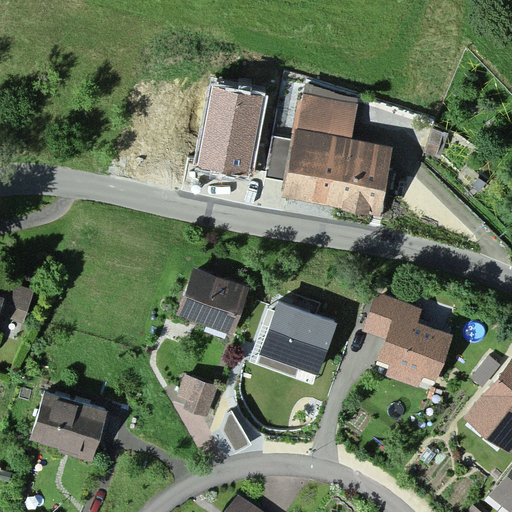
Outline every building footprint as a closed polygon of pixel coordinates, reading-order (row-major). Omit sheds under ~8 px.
[(264,96),(214,86),(198,168),(248,178),(264,96)] [(306,100),(291,196),(385,210),(394,149),(353,142),(358,107),(306,100)] [(436,130),(429,153),(444,157),(451,134),(436,130)] [(199,270),(184,313),(236,331),(251,288),(199,270)] [(6,295),(0,313),(27,321),(36,291),(9,282),(6,295)] [(420,308),(378,293),(365,328),(389,336),(382,357),(435,375),(450,332),(416,320),(420,308)] [(335,324),(280,305),(263,353),(318,372),(335,324)] [(511,361),(469,414),(510,447),(511,444),(511,361)] [(201,379),(193,406),(216,414),(225,386),(201,379)] [(50,389),(36,436),(94,454),(109,407),(50,389)] [(511,469),(493,493),(511,507),(511,469)] [(263,511),(238,494),(226,511),(263,511)]
